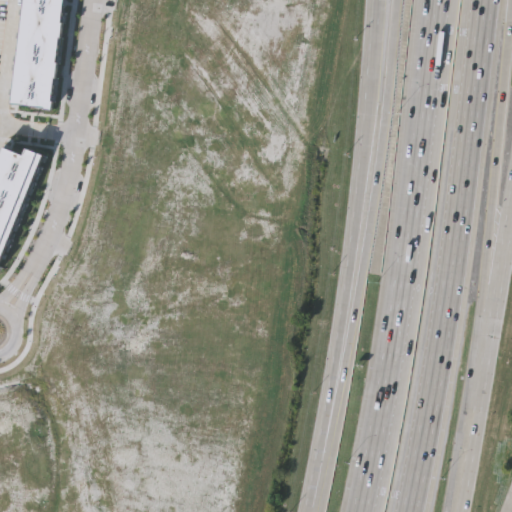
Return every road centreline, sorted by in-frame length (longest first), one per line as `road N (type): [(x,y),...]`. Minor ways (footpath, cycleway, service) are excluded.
road 1 (motorway): [(434,0),(395,312),(358,511)]
road 2 (secondary): [(372,24),(309,505)]
road 3 (motorway): [(387,103),(354,313),(309,505)]
road 4 (secondary): [(456,511),(511,179)]
road 5 (motorway): [(407,511),(462,180)]
road 6 (residential): [(92,0),(71,163),(38,258)]
road 7 (motorway): [(490,205),(508,21)]
road 8 (motorway): [(462,180),(484,0)]
road 9 (residential): [(16,325),(38,258),(0,300)]
